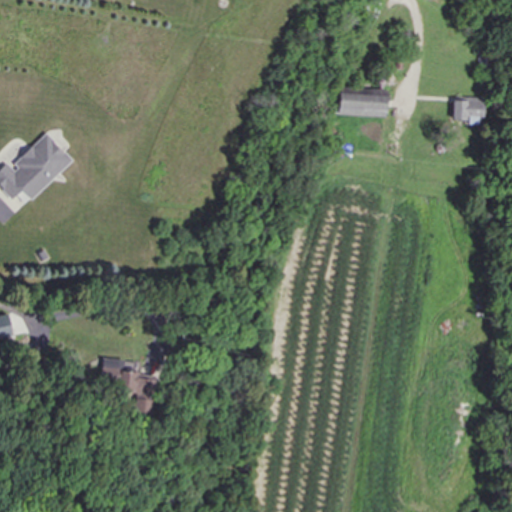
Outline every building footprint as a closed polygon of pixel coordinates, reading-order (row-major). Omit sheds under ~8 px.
[(384,117),(385,89),(339,88),(338,115),(384,117)] [(482,120),(483,98),(452,97),(452,119),(468,120),(468,119),(482,120)] [(72,161),(46,134),(10,168),(6,163),(0,168),(0,187),(12,200),(21,191),(30,200),(72,161)] [(0,338),(11,337),(9,315),(0,316),(0,338)] [(99,386),(136,389),(134,412),(152,414),(155,374),(106,370),(107,359),(101,359),(99,386)]
